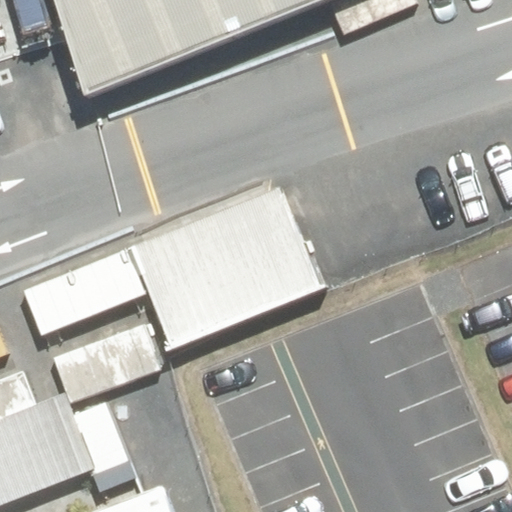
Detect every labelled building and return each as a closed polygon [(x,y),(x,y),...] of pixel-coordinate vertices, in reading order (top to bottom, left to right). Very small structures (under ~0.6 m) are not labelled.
[(109,0),(130,61),(308,0),(109,0)] [(284,188),(135,244),(172,341),(320,284),(284,188)] [(56,350),(74,396),(155,364),(137,318),(56,350)] [(0,505),(93,471),(67,400),(43,409),(30,375),(0,386),(0,505)] [(187,511),(178,487),(108,511),(187,511)]
